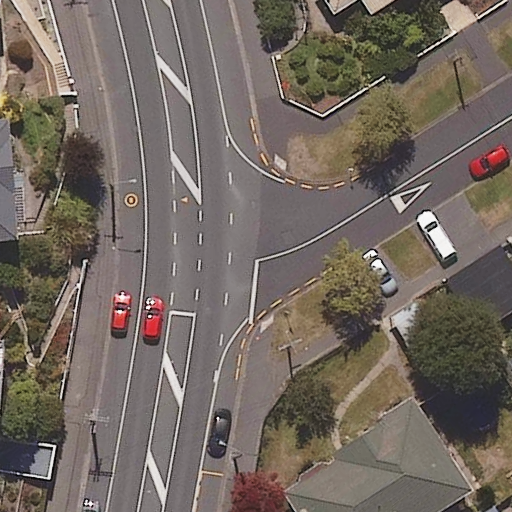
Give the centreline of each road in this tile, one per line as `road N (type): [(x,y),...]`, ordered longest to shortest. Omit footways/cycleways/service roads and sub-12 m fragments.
road 1 (residential): [(511,116),(291,250),(255,260),(189,257)]
road 2 (tertiary): [(155,0),(187,161),(189,257)]
road 3 (tertiary): [(189,257),(151,511)]
